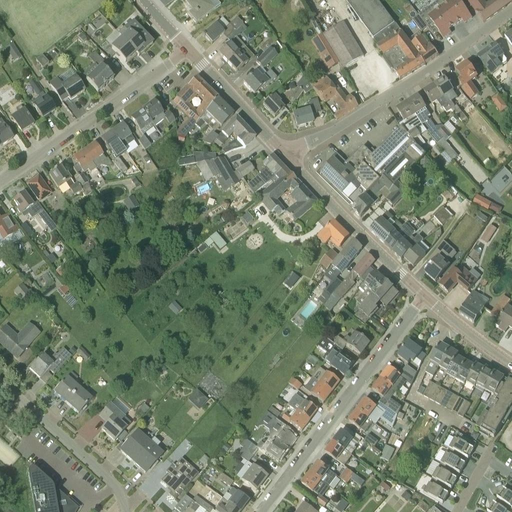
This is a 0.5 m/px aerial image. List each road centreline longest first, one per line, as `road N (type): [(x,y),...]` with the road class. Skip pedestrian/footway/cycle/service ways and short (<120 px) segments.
road 1 (residential): [(423,296),(261,511)]
road 2 (residential): [(284,154),(367,110),(511,11)]
road 3 (residential): [(0,181),(187,49)]
road 4 (secondary): [(423,296),(284,154)]
road 5 (residential): [(125,511),(117,488),(0,378)]
road 6 (secondary): [(284,154),(187,49)]
